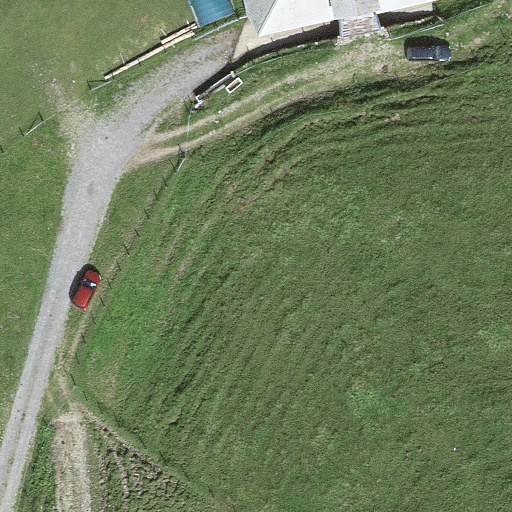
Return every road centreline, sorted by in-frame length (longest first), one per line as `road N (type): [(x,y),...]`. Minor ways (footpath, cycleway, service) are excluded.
road 1 (track): [(0,511),(105,152),(142,108),(195,137)]
road 2 (track): [(195,137),(266,96),(400,61),(511,18)]
road 3 (track): [(41,354),(60,394),(74,511)]
